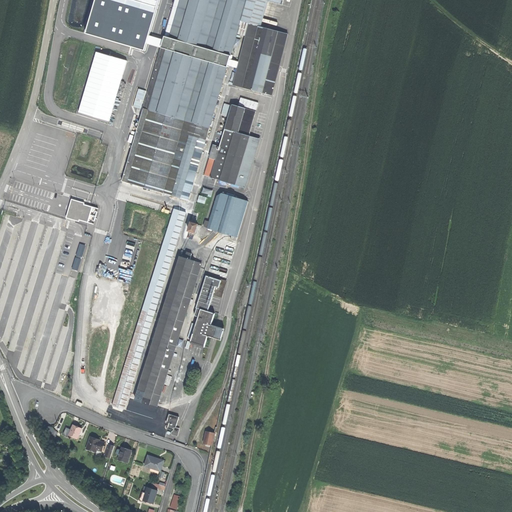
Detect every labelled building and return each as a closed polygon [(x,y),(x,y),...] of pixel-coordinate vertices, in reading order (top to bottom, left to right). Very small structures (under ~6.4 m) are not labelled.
[(143,49),(157,0),(93,0),(85,32),(143,49)] [(220,0),(175,0),(164,39),(171,41),(168,50),(173,52),(176,40),(207,49),(220,0)] [(220,0),(207,49),(231,56),(237,33),(240,25),(246,0),(220,0)] [(246,0),(240,25),(249,27),(250,24),(259,26),(266,1),(282,5),(283,0),(246,0)] [(289,35),(259,26),(250,24),(249,27),(247,36),(233,84),(272,95),(289,35)] [(247,36),(249,27),(240,25),(237,33),(247,36)] [(161,48),(168,50),(171,41),(164,39),(161,48)] [(203,60),(207,49),(176,40),(173,52),(203,60)] [(186,121),(203,60),(173,52),(168,50),(161,48),(144,108),(186,121)] [(227,67),(231,56),(207,49),(203,60),(227,67)] [(130,61),(97,51),(79,115),(110,125),(130,61)] [(210,128),(227,67),(203,60),(186,121),(210,128)] [(234,100),(233,104),(249,109),(251,105),(234,100)] [(225,129),(249,136),(256,111),(249,109),(233,104),(225,129)] [(182,133),(186,121),(144,108),(123,180),(165,193),(179,145),(174,143),(177,135),(181,136),(182,133)] [(206,140),(210,128),(186,121),(182,133),(206,140)] [(260,139),(249,136),(225,129),(220,146),(211,177),(246,188),(260,139)] [(189,200),(206,140),(182,133),(181,136),(179,145),(165,193),(189,200)] [(206,176),(211,177),(220,146),(214,145),(207,166),(208,167),(206,176)] [(225,193),(228,184),(218,181),(217,186),(211,185),(212,180),(210,179),(208,188),(225,193)] [(193,216),(204,220),(213,190),(202,187),(193,216)] [(210,222),(208,228),(232,235),(231,240),(237,241),(248,201),(222,194),(217,196),(210,222)] [(87,203),(72,199),(67,218),(94,226),(98,210),(85,206),(87,203)] [(174,208),(166,234),(169,235),(168,239),(176,242),(186,212),(174,208)] [(190,222),(188,230),(195,232),(197,224),(190,222)] [(113,406),(125,409),(176,242),(168,239),(165,238),(113,406)] [(80,242),(76,255),(82,257),(86,244),(80,242)] [(127,245),(126,252),(130,253),(130,256),(133,256),(135,246),(127,245)] [(136,400),(150,404),(195,260),(190,259),(192,253),(187,252),(185,257),(180,256),(136,400)] [(75,257),(72,269),(78,270),(82,258),(75,257)] [(201,262),(195,260),(150,404),(157,406),(201,262)] [(190,343),(204,347),(207,336),(221,340),(224,330),(211,326),(214,313),(207,311),(212,295),(222,297),(227,282),(206,275),(196,309),(197,309),(194,316),(198,317),(190,343)] [(168,413),(165,422),(168,423),(167,428),(173,431),(177,432),(178,428),(176,427),(179,417),(168,413)] [(73,425),(68,435),(77,439),(82,428),(78,427),(73,425)] [(214,432),(206,431),(203,444),(211,445),(214,432)] [(90,437),(86,449),(96,452),(97,450),(101,452),(104,444),(99,442),(100,441),(95,439),(90,437)] [(105,457),(110,458),(114,446),(109,445),(105,457)] [(118,460),(127,463),(131,450),(126,449),(121,448),(121,451),(119,456),(118,460)] [(156,458),(147,455),(144,465),(151,467),(158,470),(161,471),(164,460),(156,458)] [(146,492),(143,500),(148,502),(153,503),(155,497),(158,491),(148,487),(146,492)] [(171,507),(177,509),(181,497),(175,495),(171,507)]
